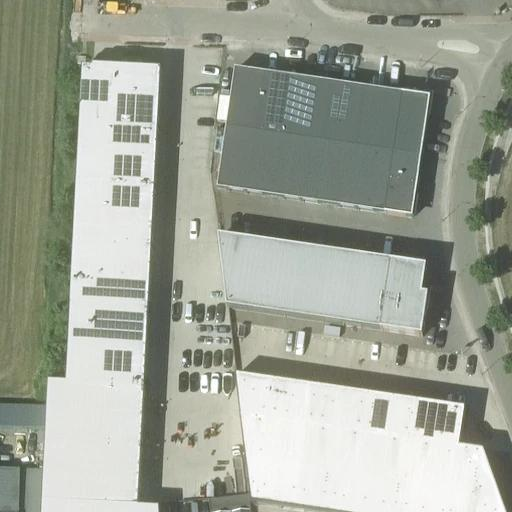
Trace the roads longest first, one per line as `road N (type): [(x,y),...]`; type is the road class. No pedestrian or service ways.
road 1 (unclassified): [(501,61),(476,128),(462,218),(469,286),(511,402)]
road 2 (unclassified): [(501,61),(292,30)]
road 3 (unclassified): [(292,30),(87,23)]
